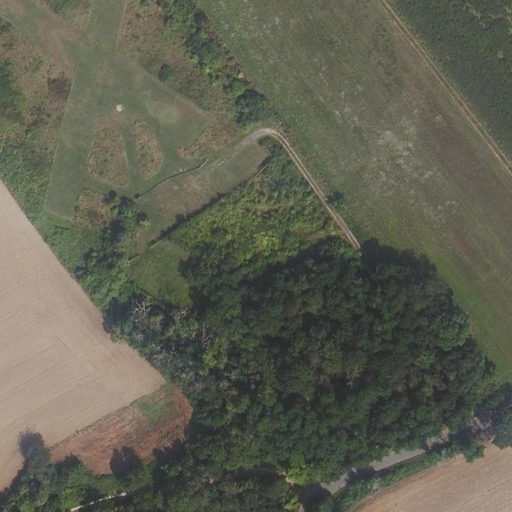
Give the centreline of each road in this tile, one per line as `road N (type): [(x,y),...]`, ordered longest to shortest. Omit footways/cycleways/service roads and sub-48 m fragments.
road 1 (unclassified): [(511,409),(325,489),(305,511)]
road 2 (track): [(78,511),(255,469),(278,475)]
road 3 (track): [(389,0),(511,161)]
